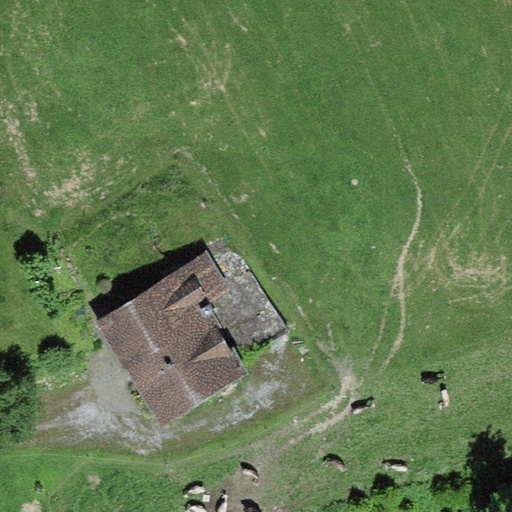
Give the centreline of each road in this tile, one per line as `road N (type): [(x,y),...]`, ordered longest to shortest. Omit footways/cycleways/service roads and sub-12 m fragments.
road 1 (track): [(0,444),(73,431),(181,439),(264,390)]
road 2 (track): [(354,439),(278,473),(231,511)]
